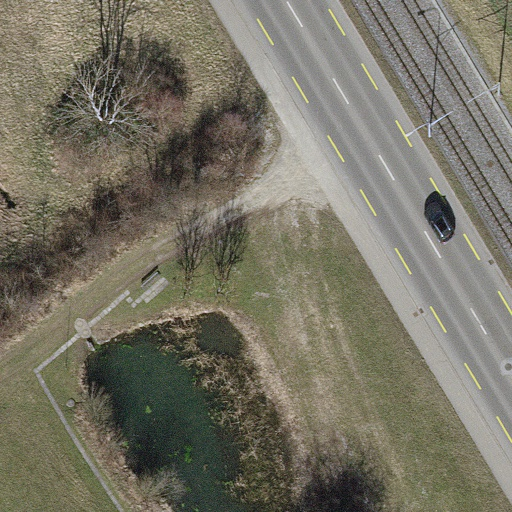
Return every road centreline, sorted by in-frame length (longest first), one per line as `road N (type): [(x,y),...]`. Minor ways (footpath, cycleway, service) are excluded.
road 1 (secondary): [(511,376),(286,0)]
road 2 (track): [(0,357),(363,127)]
